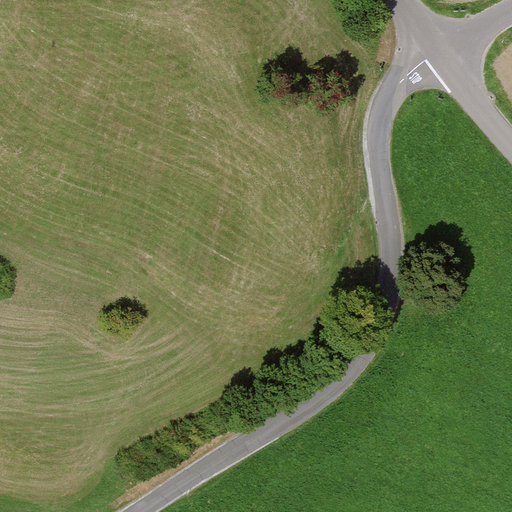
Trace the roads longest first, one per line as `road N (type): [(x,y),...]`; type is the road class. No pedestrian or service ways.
road 1 (residential): [(145,511),(350,379),(377,337),(395,285),(378,135),(392,94),(437,51)]
road 2 (unclassified): [(437,51),(511,147)]
